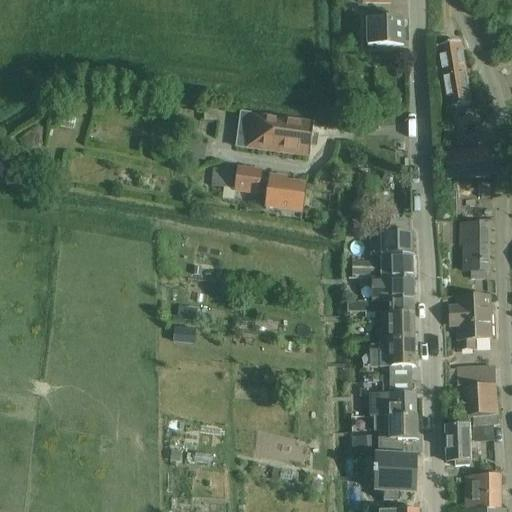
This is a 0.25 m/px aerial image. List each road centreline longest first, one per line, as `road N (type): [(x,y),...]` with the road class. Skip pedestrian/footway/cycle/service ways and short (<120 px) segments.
road 1 (residential): [(433,511),(418,0)]
road 2 (residential): [(511,449),(497,99),(456,0)]
